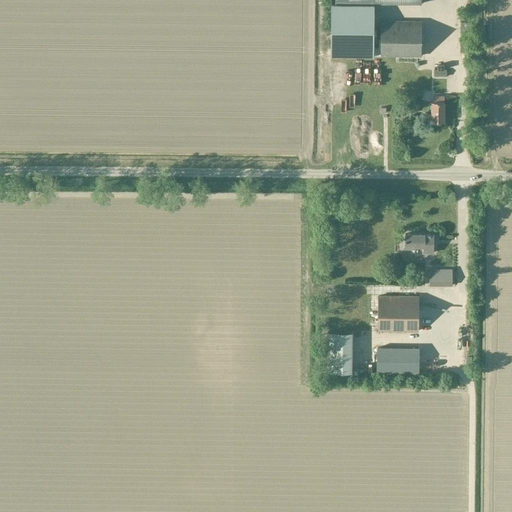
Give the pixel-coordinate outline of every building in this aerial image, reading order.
[(330,55),(381,56),(420,56),(421,21),(381,21),(381,48),(373,47),(374,3),(421,3),(421,0),(334,0),(335,4),(331,4),(330,55)] [(471,52),(472,22),(460,21),(460,52),(471,52)] [(432,121),(444,121),(444,102),(444,96),(434,96),(434,102),(431,102),(432,121)] [(433,234),(424,234),(405,234),(405,240),(402,240),(401,249),(411,249),(411,246),(424,246),(423,252),(433,252),(433,234)] [(378,295),(378,330),(417,331),(418,296),(378,295)] [(327,331),(327,373),(351,374),(351,331),(327,331)] [(417,349),(377,349),(377,373),(417,373),(417,349)]
